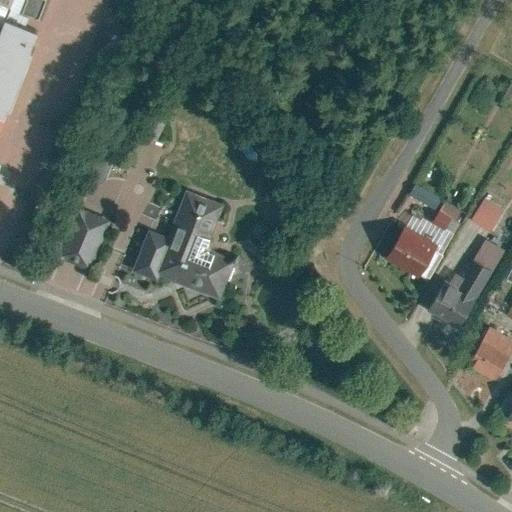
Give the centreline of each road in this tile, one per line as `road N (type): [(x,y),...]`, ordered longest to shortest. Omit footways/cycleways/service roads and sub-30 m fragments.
road 1 (unclassified): [(423,474),(449,428),(440,392),(333,248),(472,0)]
road 2 (unclassified): [(0,298),(277,404),(423,474)]
